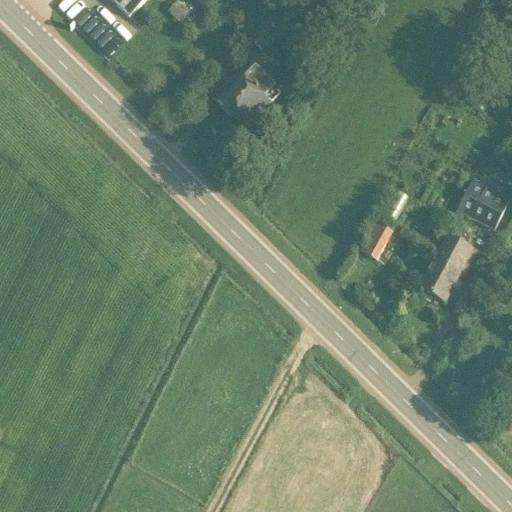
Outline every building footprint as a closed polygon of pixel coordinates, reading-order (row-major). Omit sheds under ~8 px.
[(109,0),(128,20),(148,0),(109,0)] [(270,18),(247,40),(263,57),(286,35),(270,18)] [(249,65),(213,101),(243,132),(279,95),(249,65)] [(510,201),(473,182),(457,214),(493,233),(510,201)] [(392,235),(374,225),(359,253),(377,263),(392,235)] [(446,239),(419,293),(445,306),(459,278),(464,281),(477,255),(446,239)]
